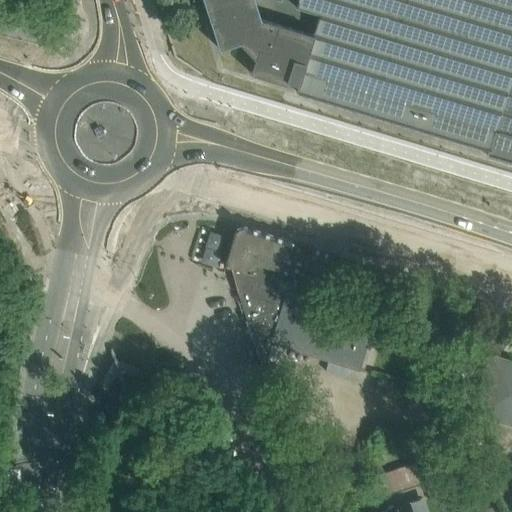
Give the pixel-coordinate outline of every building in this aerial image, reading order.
[(288,80),(298,83),(312,37),(261,20),(253,0),(203,0),(219,50),(240,43),(255,59),(251,74),(287,85),(288,80)] [(511,0),(299,0),(297,9),(318,16),(312,37),(298,83),(296,91),(488,149),(486,154),(511,161),(511,0)] [(271,343),(359,370),(375,319),(286,292),(286,293),(277,291),(292,241),(243,226),(236,229),(233,238),(226,265),(231,266),(248,322),(244,333),(252,336),(262,367),(264,366),(271,343)] [(451,334),(456,366),(480,363),(476,331),(451,334)] [(486,376),(474,412),(491,418),(490,421),(494,451),(511,449),(511,363),(492,357),(486,376)] [(445,475),(453,499),(488,487),(480,464),(445,475)] [(3,469),(7,503),(8,503),(7,496),(19,495),(18,482),(6,483),(4,469),(3,469)] [(412,511),(410,502),(380,511),(412,511)]
